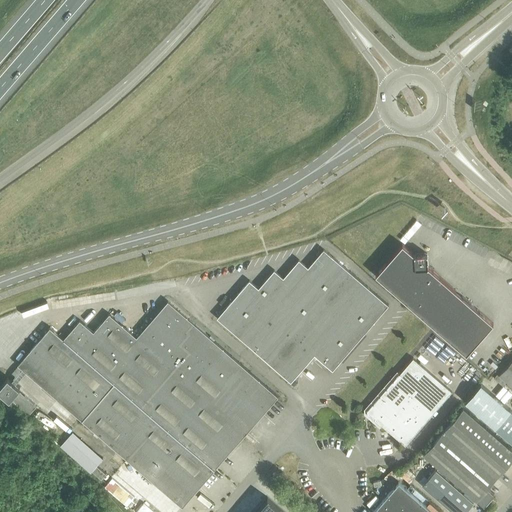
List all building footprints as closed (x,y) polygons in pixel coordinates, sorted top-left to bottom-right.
[(375,274),(466,354),(493,323),(428,266),(427,253),(414,254),(402,243),(375,274)] [(217,317),(291,381),(312,356),(314,353),(333,369),(388,305),(324,249),(308,267),(299,260),(283,278),(274,270),(258,288),(249,280),(217,317)] [(278,396),(168,301),(137,337),(109,314),(94,332),(80,320),(64,339),(50,327),(18,364),(22,368),(15,377),(12,380),(8,376),(0,385),(0,390),(28,415),(36,406),(17,390),(20,387),(15,383),(26,371),(182,506),(278,396)] [(375,419),(381,424),(382,424),(405,444),(452,391),(413,357),(400,373),(398,373),(393,379),(393,380),(393,381),(392,381),(386,387),(387,388),(386,388),(385,388),(380,394),(380,396),(379,396),(373,402),(374,403),(372,403),(367,410),(367,412),(373,418),(374,418),(375,419)] [(511,359),(499,375),(511,385),(511,359)] [(481,383),(465,401),(487,419),(511,440),(511,410),(511,409),(481,383)] [(423,452),(438,465),(476,498),(483,504),(493,493),(486,487),(511,457),(511,448),(478,419),(463,405),(423,452)] [(91,471),(104,457),(74,429),(61,443),(91,471)] [(422,484),(454,511),(464,511),(473,502),(435,469),(427,479),(422,484)] [(424,476),(419,482),(422,484),(427,479),(424,476)] [(372,511),(433,511),(399,481),(372,511)] [(284,511),(267,497),(254,511),(284,511)] [(158,511),(145,501),(137,510),(138,511),(158,511)]
